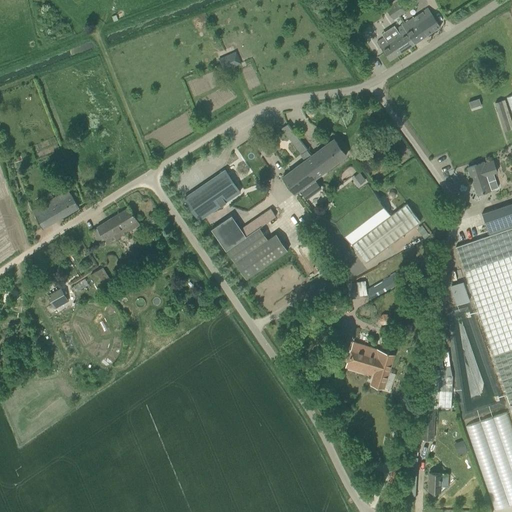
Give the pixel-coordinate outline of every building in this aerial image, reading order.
[(392,5),(399,15),(405,11),(398,1),(397,2),(392,5)] [(399,15),(392,5),(386,9),(393,19),(399,15)] [(406,32),(414,44),(440,27),(432,14),(428,8),(405,24),(409,30),(406,32)] [(412,45),(414,44),(406,32),(409,30),(405,24),(404,24),(396,29),(398,32),(386,39),(385,37),(377,42),(383,51),(374,57),(381,67),(393,58),(412,45)] [(218,59),(224,71),(230,69),(229,66),(234,64),(235,66),(242,64),(236,51),(218,59)] [(469,102),(471,108),(480,105),(481,105),(479,98),(469,102)] [(511,128),(511,122),(505,99),(495,102),(504,131),(511,128)] [(321,188),(314,179),(346,155),(334,139),(282,177),(295,194),(300,189),(307,198),(321,188)] [(407,155),(399,144),(376,160),(384,171),(407,155)] [(58,174),(69,168),(64,158),(52,164),(58,174)] [(493,160),(484,163),(484,162),(468,167),(477,195),(498,187),(493,173),(497,171),(493,160)] [(227,167),(263,222),(278,213),(274,207),(268,211),(237,161),(227,167)] [(241,192),(227,170),(185,199),(200,220),(221,205),(222,206),(223,205),(226,203),(227,203),(227,202),(241,192)] [(360,172),(355,176),(361,184),(366,181),(360,172)] [(35,215),(43,229),(79,208),(69,190),(59,196),(32,211),(35,215)] [(351,245),(391,216),(374,193),(335,222),(351,245)] [(391,216),(351,245),(365,262),(420,221),(407,203),(391,216)] [(511,203),(482,213),(489,235),(455,247),(510,405),(511,412),(511,203)] [(129,207),(97,227),(104,240),(115,234),(117,238),(126,232),(124,229),(137,220),(129,207)] [(276,233),(234,262),(246,279),(287,251),(276,233)] [(105,285),(96,271),(90,275),(98,289),(105,285)] [(401,283),(396,274),(366,290),(371,300),(401,283)] [(346,282),(347,295),(365,294),(364,281),(346,282)] [(467,297),(468,296),(463,281),(451,285),(456,300),(455,300),(457,305),(469,301),(467,297)] [(61,288),(47,295),(54,309),(68,301),(61,288)] [(429,334),(422,332),(415,349),(422,352),(429,334)] [(383,359),(385,352),(354,343),(347,366),(369,373),(373,360),(375,361),(376,357),(383,359)] [(373,360),(369,373),(375,375),(372,384),(383,387),(393,355),(388,353),(389,352),(387,351),(387,353),(385,352),(383,359),(376,357),(375,361),(373,360)] [(421,438),(433,439),(435,408),(451,409),(452,392),(452,376),(446,375),(446,369),(427,368),(425,407),(422,407),(421,421),(420,438),(421,438)] [(66,428),(78,421),(73,413),(61,420),(66,428)] [(495,510),(511,503),(511,426),(507,413),(466,426),(495,510)] [(464,440),(457,442),(462,455),(468,453),(464,440)] [(391,470),(402,472),(403,465),(393,463),(391,470)] [(441,486),(448,487),(448,473),(429,472),(428,491),(441,492),(441,486)]
